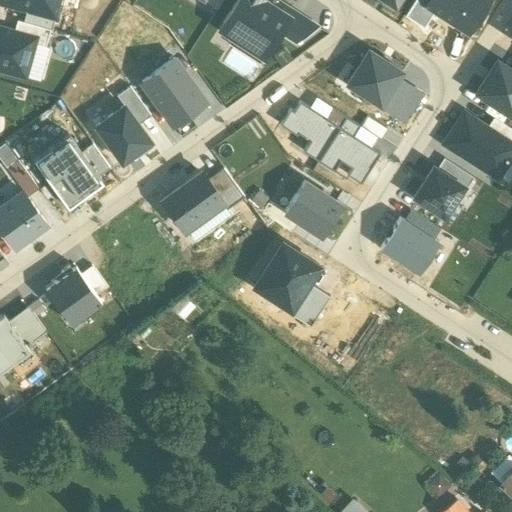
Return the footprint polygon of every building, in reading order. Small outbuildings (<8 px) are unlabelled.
[(0,0),(0,2),(26,10),(55,18),(60,0),(0,0)] [(204,0),(217,8),(221,0),(204,0)] [(233,36),(262,56),(289,15),(287,14),(266,0),(236,0),(222,22),(237,31),(233,36)] [(414,0),(405,15),(424,27),(435,11),(426,6),(429,0),(414,0)] [(435,11),(467,32),(487,0),(429,0),(426,6),(435,11)] [(296,43),(318,27),(290,9),(287,14),(289,15),(279,31),(296,43)] [(26,10),(23,21),(50,29),(52,29),(55,18),(26,10)] [(23,21),(17,19),(14,31),(36,37),(34,43),(45,46),(50,29),(23,21)] [(14,31),(0,27),(0,69),(24,76),(34,43),(36,37),(14,31)] [(347,83),(380,104),(397,79),(401,70),(368,50),(347,83)] [(140,82),(172,125),(205,101),(173,58),(140,82)] [(477,92),(511,114),(511,70),(497,61),(477,92)] [(397,79),(380,104),(404,119),(420,94),(397,79)] [(150,115),(130,86),(117,95),(123,104),(138,124),(150,115)] [(302,149),(318,160),(340,126),(326,118),(300,101),(295,108),(291,106),(279,124),(296,136),(298,133),(308,139),(302,149)] [(153,145),(138,124),(123,104),(95,125),(121,161),(140,148),(143,153),(153,145)] [(346,117),(333,108),(326,118),(340,126),(346,117)] [(497,177),(511,154),(511,144),(487,128),(464,112),(444,143),(497,177)] [(378,136),(381,138),(388,127),(366,113),(359,124),(378,136)] [(353,135),(360,125),(346,117),(340,126),(353,135)] [(511,144),(511,129),(494,117),(487,128),(511,144)] [(340,126),(318,160),(334,170),(340,160),(350,167),(346,173),(361,183),(381,153),(353,135),(340,126)] [(30,156),(70,210),(107,183),(100,175),(82,151),(67,130),(30,156)] [(93,143),(82,151),(100,175),(111,168),(93,143)] [(464,186),(467,188),(474,177),(444,158),(436,168),(464,186)] [(23,191),(27,196),(36,189),(38,188),(18,161),(16,162),(7,169),(23,191)] [(413,196),(445,216),(464,186),(436,168),(433,166),(413,196)] [(186,231),(226,202),(209,179),(201,168),(161,197),(186,231)] [(229,206),(243,196),(223,168),(209,179),(226,202),(229,206)] [(343,201),(303,175),(284,205),(301,215),(325,230),(343,201)] [(0,207),(0,227),(14,247),(46,223),(27,196),(23,191),(0,207)] [(291,231),(301,215),(284,205),(271,197),(261,213),(291,231)] [(399,217),(380,247),(418,272),(438,242),(399,217)] [(290,310),(308,282),(319,264),(281,239),(251,285),(290,310)] [(46,288),(71,324),(101,302),(76,266),(72,269),(69,266),(61,272),(63,275),(46,288)] [(290,310),(312,324),(330,297),(308,282),(290,310)] [(27,305),(7,320),(29,349),(38,343),(35,340),(47,332),(27,305)] [(0,372),(30,351),(29,349),(7,320),(3,314),(0,316),(0,372)] [(511,472),(502,483),(511,492),(511,472)] [(374,511),(354,495),(339,511),(374,511)] [(467,511),(456,498),(438,511),(437,511),(467,511)]
